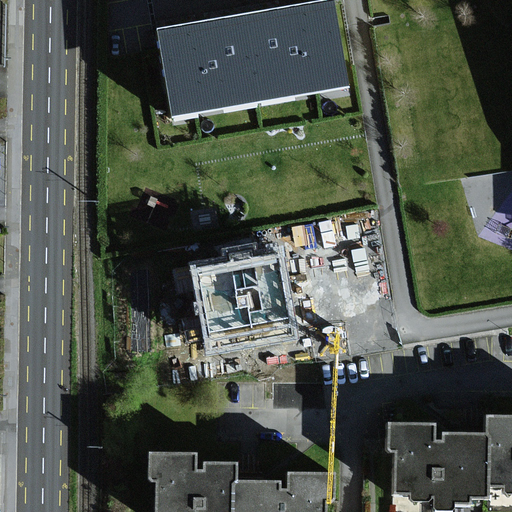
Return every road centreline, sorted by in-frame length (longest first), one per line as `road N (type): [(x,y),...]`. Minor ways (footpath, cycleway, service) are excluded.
road 1 (residential): [(355,0),(408,319),(436,331),(511,318)]
road 2 (primary): [(42,414),(49,0)]
road 3 (residential): [(511,386),(376,391),(353,402),(342,421),(319,427),(221,429)]
